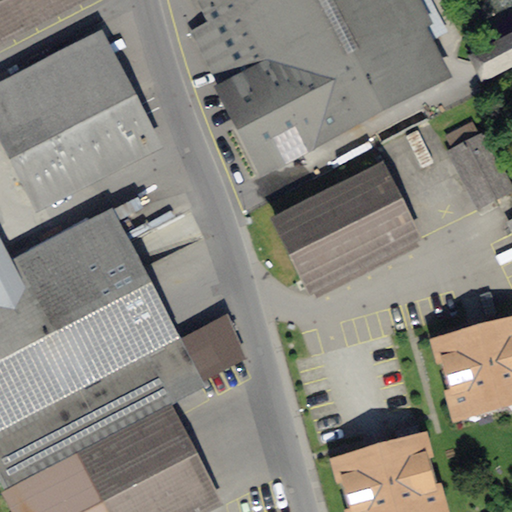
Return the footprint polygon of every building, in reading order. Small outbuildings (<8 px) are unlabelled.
[(0,0),(0,38),(74,0),(0,0)] [(201,0),(214,23),(196,33),(267,170),(443,79),(401,0),(201,0)] [(0,96),(0,121),(41,201),(148,146),(97,47),(0,96)] [(457,151),(477,140),(470,127),(450,137),(457,151)] [(477,140),(457,151),(450,154),(469,191),(485,183),(494,200),(511,191),(484,137),(477,140)] [(276,222),(311,293),(416,240),(381,170),(276,222)] [(0,421),(165,336),(108,225),(32,264),(27,254),(6,265),(0,252),(0,421)] [(498,301),(511,294),(511,260),(498,231),(471,243),(498,301)] [(222,329),(178,352),(195,385),(239,362),(222,329)] [(511,398),(511,329),(442,349),(460,412),(511,398)] [(188,511),(210,501),(169,421),(14,501),(19,511),(188,511)] [(430,511),(437,510),(419,446),(342,468),(354,511),(430,511)]
